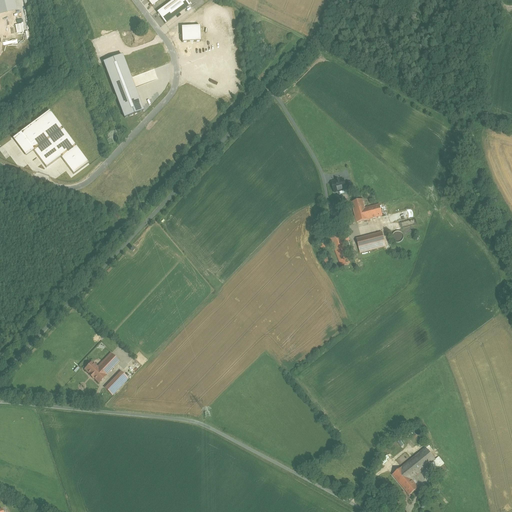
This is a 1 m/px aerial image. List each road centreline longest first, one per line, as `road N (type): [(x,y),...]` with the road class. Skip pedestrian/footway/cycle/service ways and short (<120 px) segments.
road 1 (unclassified): [(0,377),(313,45),(331,0)]
road 2 (unclassified): [(360,511),(199,423),(0,403)]
road 3 (unclassified): [(135,0),(175,59),(170,94),(82,185),(55,187),(0,165)]
